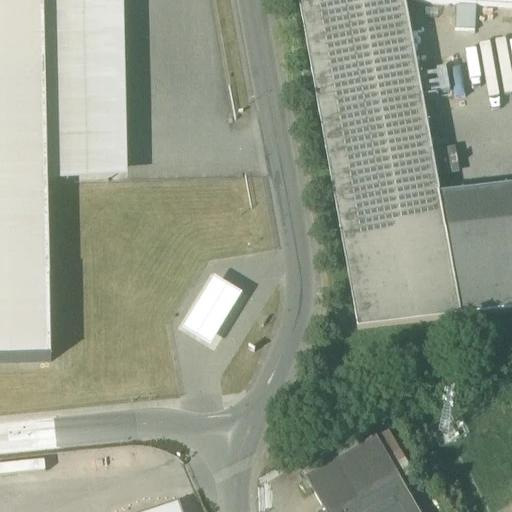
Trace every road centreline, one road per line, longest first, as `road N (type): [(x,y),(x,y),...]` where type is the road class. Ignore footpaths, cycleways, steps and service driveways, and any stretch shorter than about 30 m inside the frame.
road 1 (tertiary): [(237,441),(296,313),(299,263),(251,0)]
road 2 (track): [(511,336),(355,355)]
